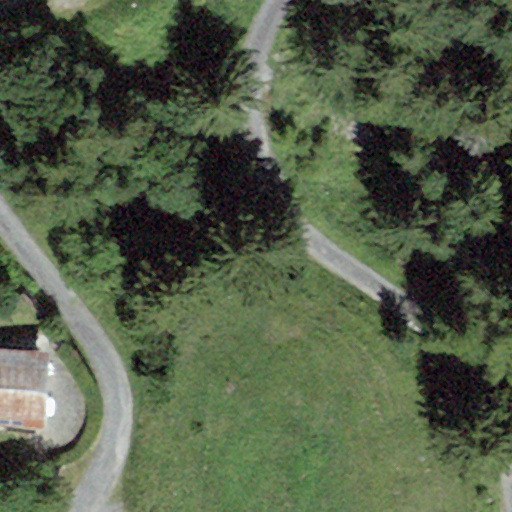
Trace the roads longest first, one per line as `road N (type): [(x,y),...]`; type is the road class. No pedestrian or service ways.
road 1 (residential): [(265,0),(242,39),(233,125),(257,198),(297,250),(456,374),(481,432),(493,511)]
road 2 (residential): [(0,220),(107,379),(116,414),(81,511)]
